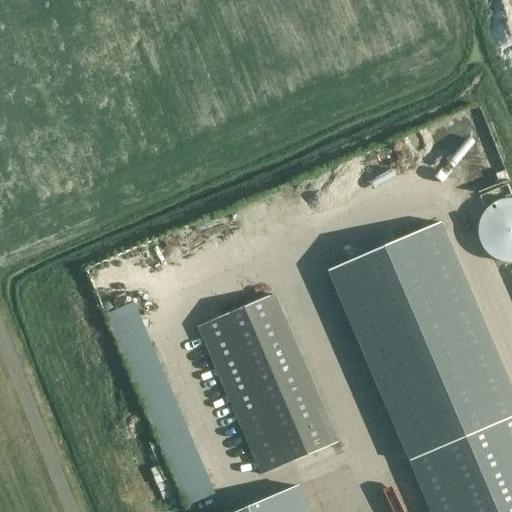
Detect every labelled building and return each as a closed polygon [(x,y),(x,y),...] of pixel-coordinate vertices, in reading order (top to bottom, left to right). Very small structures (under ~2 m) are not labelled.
[(494,16),(511,73),(511,11),(511,10),(494,16)] [(466,95),(453,100),(465,127),(478,122),(466,95)] [(438,150),(437,146),(447,142),(439,121),(401,135),(410,160),(438,150)] [(497,131),(482,133),(486,162),(500,160),(497,131)] [(432,163),(440,182),(458,174),(449,155),(432,163)] [(409,184),(402,156),(394,158),(402,186),(409,184)] [(382,209),(392,202),(384,191),(374,198),(382,209)] [(511,199),(509,200),(506,200),(501,201),(498,202),(495,203),(492,205),(489,207),(487,209),(485,212),(482,215),(481,218),(479,221),(478,226),(478,229),(478,232),(478,238),(480,243),(482,247),(483,249),(485,252),(486,253),(489,256),(493,259),(498,261),(504,263),(509,263),(511,263),(511,199)] [(261,222),(240,229),(246,246),(267,239),(261,222)] [(511,511),(511,391),(440,223),(328,271),(430,511),(511,511)] [(238,293),(244,304),(262,295),(256,284),(238,293)] [(290,333),(274,295),(199,327),(263,475),(338,445),(290,333)] [(511,301),(503,304),(507,317),(511,315),(511,301)] [(165,374),(142,384),(147,395),(169,385),(165,374)] [(237,511),(310,511),(300,486),(237,511)]
